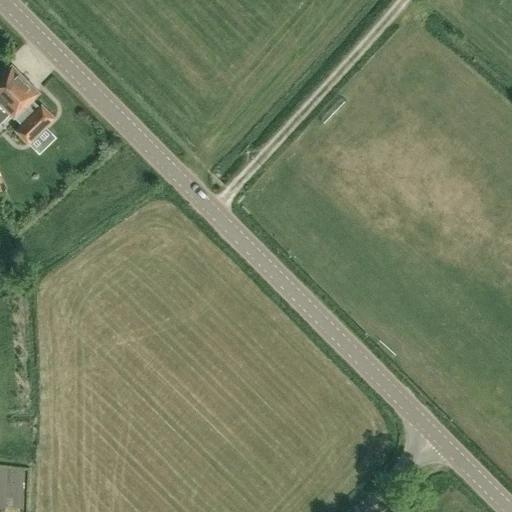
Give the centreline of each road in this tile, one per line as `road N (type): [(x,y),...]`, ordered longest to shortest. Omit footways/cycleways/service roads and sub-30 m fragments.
road 1 (tertiary): [(433,434),(0,4)]
road 2 (track): [(211,209),(401,0)]
